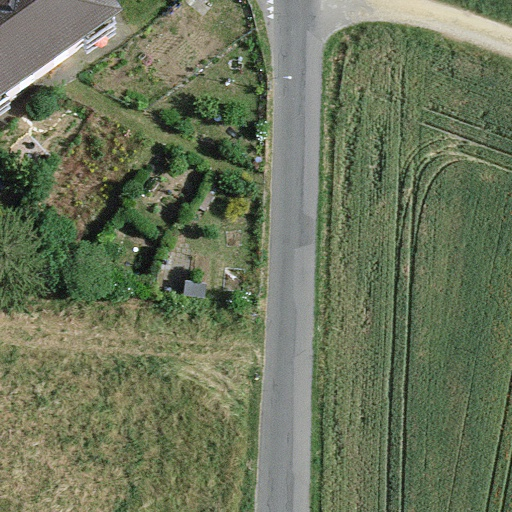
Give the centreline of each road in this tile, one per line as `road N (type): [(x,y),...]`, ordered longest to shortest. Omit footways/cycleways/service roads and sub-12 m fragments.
road 1 (unclassified): [(297,0),(280,511)]
road 2 (track): [(369,0),(511,45)]
